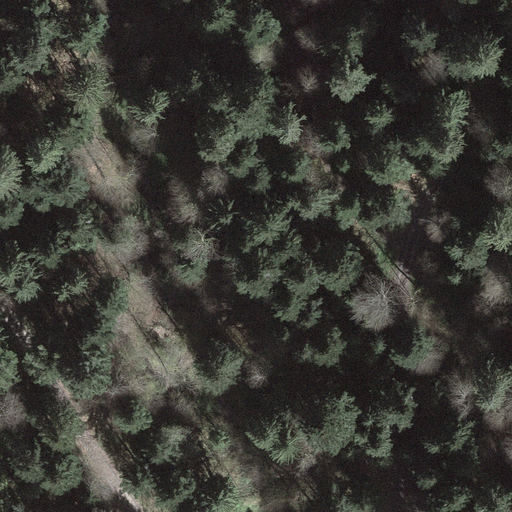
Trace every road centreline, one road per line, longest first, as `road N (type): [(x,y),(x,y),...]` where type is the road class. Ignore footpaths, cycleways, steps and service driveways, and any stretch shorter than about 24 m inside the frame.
road 1 (track): [(511,456),(446,309),(331,170),(311,124),(292,0)]
road 2 (track): [(401,511),(423,224),(455,131),(511,27)]
road 3 (track): [(0,305),(132,511)]
